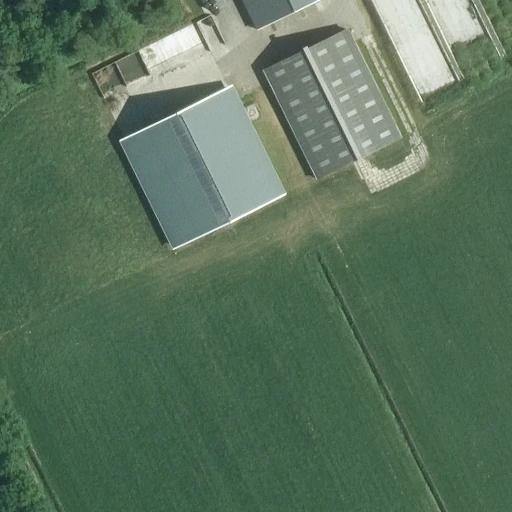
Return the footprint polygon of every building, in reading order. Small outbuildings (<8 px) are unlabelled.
[(241,0),(257,32),(321,0),(241,0)] [(201,37),(212,35),(209,26),(208,18),(197,21),(201,37)] [(401,139),(347,29),(262,71),(316,180),(401,139)] [(483,60),(480,38),(447,43),(451,65),(483,60)] [(284,194),(231,86),(118,142),(171,250),(284,194)]
